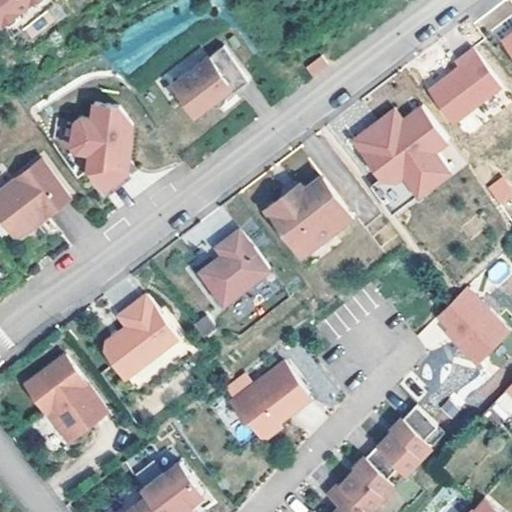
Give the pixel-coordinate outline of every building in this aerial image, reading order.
[(0,0),(0,16),(3,20),(11,22),(18,16),(19,9),(29,0),(0,0)] [(11,22),(3,20),(12,32),(54,0),(29,0),(19,9),(18,16),(11,22)] [(223,44),(172,83),(191,108),(207,96),(209,97),(210,98),(212,99),(214,100),(220,100),(224,98),(227,94),(249,78),(223,44)] [(501,82),(473,44),(454,59),(458,64),(461,68),(448,78),(445,74),(429,86),(454,118),(501,82)] [(200,49),(162,78),(167,85),(205,56),(200,49)] [(321,54),(306,66),(312,74),(327,63),(321,54)] [(461,68),(458,64),(445,74),(448,78),(461,68)] [(207,96),(191,108),(194,113),(212,99),(210,98),(209,97),(207,96)] [(88,166),(104,187),(127,169),(118,157),(121,130),(131,130),(132,120),(118,102),(94,100),(92,116),(81,115),(75,119),(73,142),(77,148),(91,149),(88,166)] [(448,136),(421,101),(402,115),(394,104),(353,136),(382,172),(396,175),(403,170),(418,190),(449,166),(434,146),(448,136)] [(42,156),(0,188),(0,211),(15,231),(22,232),(33,224),(34,216),(43,210),(46,213),(72,194),(42,156)] [(396,175),(382,172),(369,182),(391,210),(418,190),(403,170),(396,175)] [(271,208),(302,250),(352,212),(322,173),(304,187),(293,196),(291,193),(283,193),(273,200),(271,208)] [(511,187),(502,176),(487,189),(500,205),(511,195),(511,187)] [(300,180),(283,193),(291,193),(293,196),(304,187),(300,180)] [(43,210),(34,216),(33,224),(46,213),(43,210)] [(200,267),(225,300),(271,265),(240,225),(217,243),(223,250),(200,267)] [(467,284),(438,314),(459,334),(456,337),(479,359),(511,326),(467,284)] [(178,334),(146,291),(119,312),(127,322),(107,338),(106,347),(126,374),(178,334)] [(193,324),(202,337),(215,328),(206,315),(193,324)] [(431,353),(449,338),(435,320),(416,334),(431,353)] [(108,407),(66,352),(27,382),(47,410),(53,405),(60,415),(57,418),(71,436),(108,407)] [(283,356),(231,397),(246,417),(249,416),(260,431),(267,431),(281,421),(279,417),(311,393),(283,356)] [(372,511),(366,507),(381,492),(374,485),(397,462),(404,468),(418,453),(412,446),(436,421),(416,401),(391,426),(393,428),(378,443),(376,442),(354,465),(356,467),(341,481),(339,480),(328,491),(341,503),(332,511),(318,511),(313,507),(308,511),(372,511)] [(147,491),(119,511),(186,511),(182,507),(190,501),(205,490),(180,457),(142,485),(147,491)] [(501,511),(484,495),(468,511),(501,511)] [(190,501),(182,507),(186,511),(191,511),(196,508),(190,501)]
